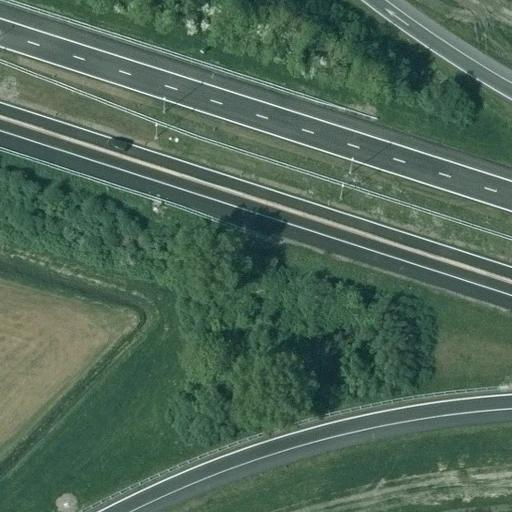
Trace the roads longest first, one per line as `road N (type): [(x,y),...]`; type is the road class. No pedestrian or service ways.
road 1 (motorway): [(511,196),(0,31)]
road 2 (motorway): [(0,118),(511,283)]
road 3 (motorway): [(140,511),(302,446),(386,425),(511,410)]
road 4 (motorway): [(511,90),(374,0)]
